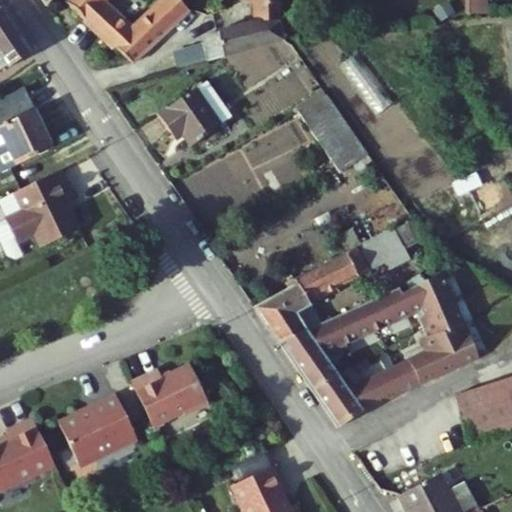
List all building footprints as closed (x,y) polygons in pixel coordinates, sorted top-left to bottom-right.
[(43,0),(51,12),(58,4),(60,0),(43,0)] [(80,0),(70,10),(88,26),(105,10),(115,0),(80,0)] [(120,24),(104,39),(127,60),(137,68),(189,18),(173,0),(172,0),(132,35),(120,24)] [(206,38),(213,66),(291,40),(284,15),(284,0),(257,0),(258,19),(217,31),(218,35),(206,38)] [(37,64),(0,9),(0,84),(10,77),(13,81),(37,64)] [(105,10),(88,26),(104,39),(120,24),(105,10)] [(357,52),(338,66),(376,115),(395,100),(357,52)] [(213,89),(203,96),(228,132),(238,126),(213,89)] [(203,96),(164,122),(182,147),(189,142),(197,154),(228,132),(203,96)] [(300,115),(343,179),(374,163),(345,122),(329,98),(300,115)] [(33,100),(0,114),(0,122),(22,175),(58,160),(33,100)] [(26,222),(6,231),(18,255),(37,246),(43,260),(81,243),(68,213),(75,209),(63,185),(32,199),(18,205),(26,222)] [(390,297),(392,301),(396,310),(409,303),(445,282),(450,279),(418,229),(380,248),(391,270),(396,278),(416,269),(423,283),(390,297)] [(351,261),(257,309),(271,330),(285,350),(323,332),(312,312),(310,307),(376,277),(364,255),(354,235),(341,242),(351,261)] [(380,248),(364,255),(376,277),(391,270),(380,248)] [(315,395),(342,434),(373,417),(469,373),(466,368),(479,361),(465,335),(472,332),(445,282),(409,303),(396,310),(392,301),(323,332),(285,350),(305,380),(330,363),(326,357),(418,317),(422,326),(426,324),(438,347),(453,340),(457,349),(431,360),(425,350),(415,355),(421,365),(353,395),(341,379),(315,395)] [(305,380),(315,395),(341,379),(330,363),(305,380)] [(162,384),(136,396),(157,441),(187,426),(189,429),(213,418),(194,379),(166,392),(162,384)] [(511,403),(462,419),(469,443),(472,454),(511,440),(511,403)] [(141,454),(120,409),(94,421),(95,424),(86,428),(82,427),(62,436),(82,478),(113,463),(115,467),(141,454)] [(0,506),(58,478),(36,431),(9,444),(13,453),(0,458),(0,506)] [(511,454),(511,440),(472,454),(476,466),(492,461),(511,454)] [(280,479),(238,498),(243,511),(293,511),(290,505),(292,505),(280,479)] [(404,503),(408,511),(474,511),(466,495),(455,501),(446,484),(404,503)]
